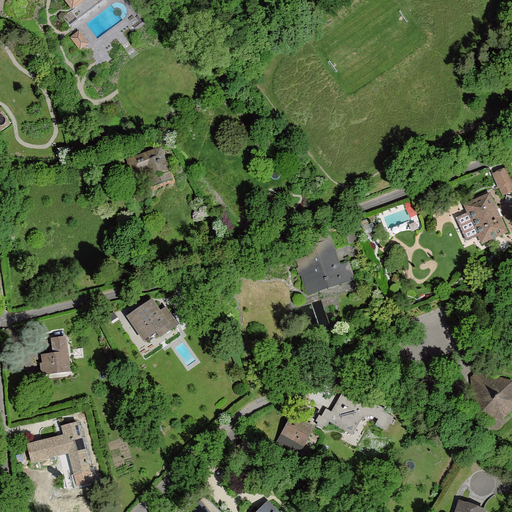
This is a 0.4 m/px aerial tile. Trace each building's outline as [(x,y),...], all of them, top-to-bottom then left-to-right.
[(81,30),(73,36),(82,48),(90,42),(81,30)] [(134,176),(146,172),(152,189),(174,181),(161,149),(129,161),(134,176)] [(511,192),(511,181),(507,170),(494,175),(500,189),(503,196),(511,192)] [(491,195),(466,206),(484,243),(508,232),(491,195)] [(363,240),(357,220),(344,224),(350,244),(363,240)] [(340,266),(328,230),(316,234),(319,244),(306,249),(309,257),(298,261),(309,294),(354,279),(349,263),(340,266)] [(153,300),(129,317),(145,339),(158,330),(162,336),(178,325),(167,308),(161,312),(153,300)] [(70,373),(66,340),(51,341),(53,355),(41,356),(44,376),(70,373)] [(478,375),(473,380),(474,388),(482,415),(503,420),(511,410),(511,383),(484,376),(478,375)] [(360,405),(342,395),(332,413),(326,409),(322,417),(319,416),(316,422),(318,423),(317,425),(323,429),(324,427),(327,428),(330,423),(353,436),(363,419),(372,417),(379,420),(376,426),(387,432),(394,419),(384,413),(386,410),(372,403),(371,404),(368,403),(365,402),(361,404),(360,405)] [(291,415),(277,440),(299,452),(313,427),(291,415)] [(63,437),(27,447),(32,465),(68,455),(74,477),(91,472),(77,424),(61,429),(63,437)]
